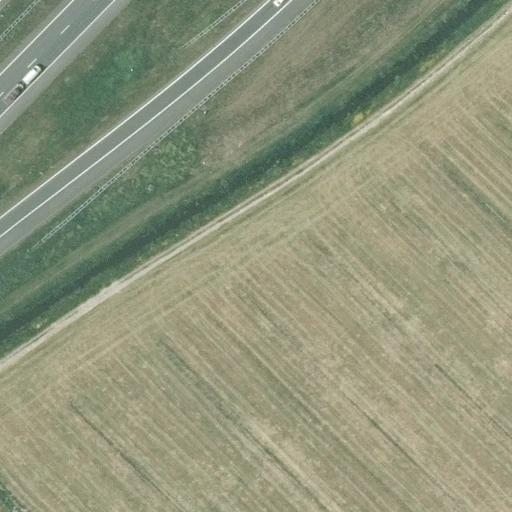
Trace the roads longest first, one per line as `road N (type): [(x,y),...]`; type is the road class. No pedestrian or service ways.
road 1 (motorway): [(0,229),(282,0)]
road 2 (motorway): [(0,98),(96,0)]
